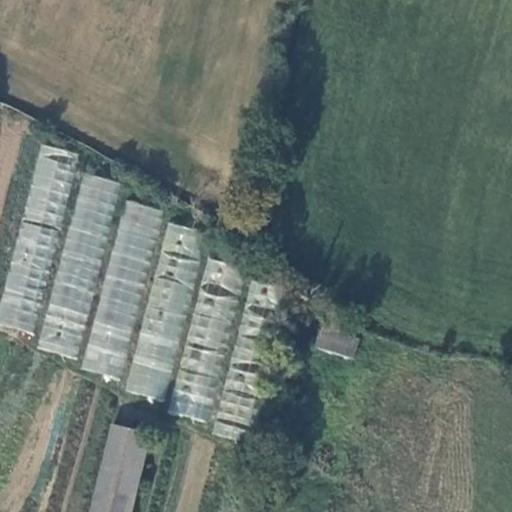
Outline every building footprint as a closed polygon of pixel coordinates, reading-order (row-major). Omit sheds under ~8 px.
[(0,307),(0,325),(35,334),(76,159),(37,150),(0,307)] [(140,290),(159,208),(121,199),(97,302),(61,293),(47,350),(80,358),(77,367),(117,377),(135,299),(137,300),(139,290),(140,290)] [(154,277),(126,392),(165,401),(195,277),(199,260),(193,259),(200,231),(169,223),(164,244),(182,248),(174,281),(154,277)] [(322,323),(313,345),(351,360),(360,338),(322,323)] [(173,391),(169,414),(208,421),(212,397),(173,391)] [(132,511),(151,433),(115,423),(92,511),(132,511)]
